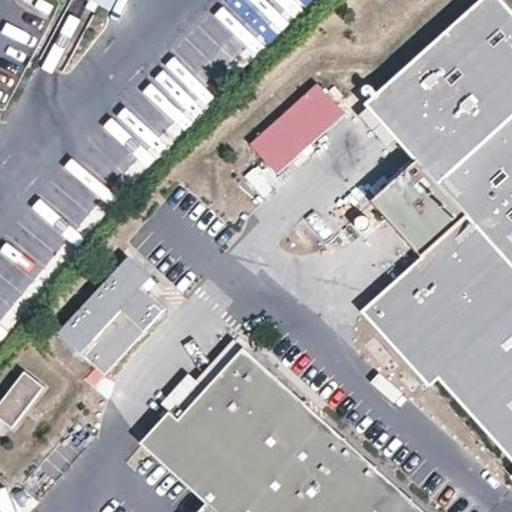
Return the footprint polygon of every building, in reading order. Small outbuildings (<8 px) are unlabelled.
[(54,5),(45,0),(38,0),(35,6),(50,14),(54,5)] [(361,313),(430,388),(438,381),(511,462),(511,15),(498,0),(482,0),(364,106),(386,130),(416,162),(371,203),(421,258),(413,264),(423,274),(390,303),(381,295),(361,313)] [(325,134),(302,110),(322,91),(317,86),(249,148),(277,177),(325,134)] [(345,116),(322,91),(302,110),(325,134),(345,116)] [(142,286),(153,275),(129,255),(60,331),(106,373),(166,307),(142,286)] [(242,349),(233,341),(168,411),(171,414),(178,420),(242,349)] [(421,511),(242,349),(178,420),(171,414),(141,446),(207,506),(201,511),(421,511)] [(45,388),(25,372),(0,403),(0,419),(13,429),(45,388)]
